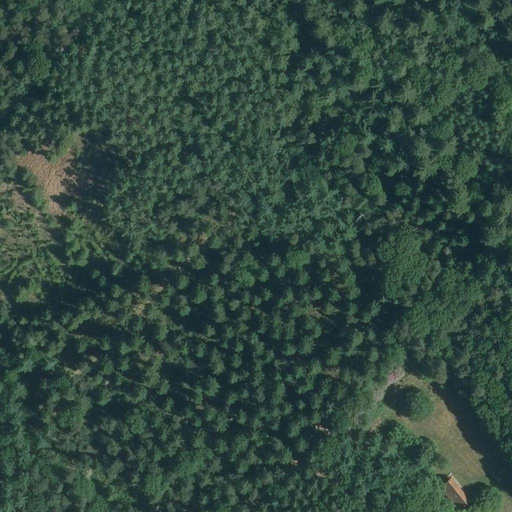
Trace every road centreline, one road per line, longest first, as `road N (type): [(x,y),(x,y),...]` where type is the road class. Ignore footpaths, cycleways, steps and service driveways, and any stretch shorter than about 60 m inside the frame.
road 1 (track): [(0,434),(119,335),(357,91)]
road 2 (track): [(246,511),(408,330),(479,268),(487,249)]
road 3 (track): [(487,249),(280,0)]
road 4 (track): [(0,117),(106,0)]
